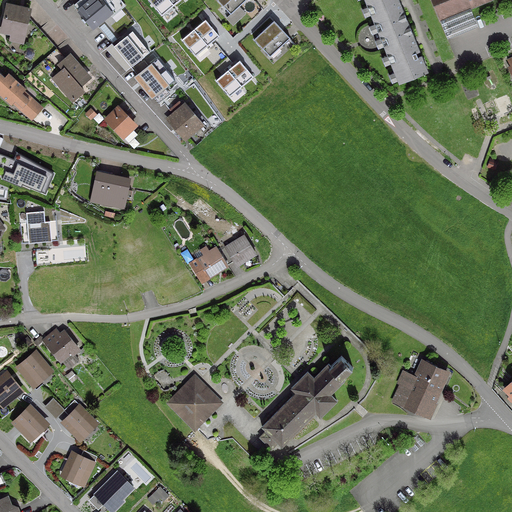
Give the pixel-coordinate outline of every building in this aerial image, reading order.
[(101,20),(108,14),(96,0),(80,0),(74,5),(92,27),(101,20)] [(179,0),(149,0),(162,15),(179,0)] [(216,0),(230,15),(245,0),(216,0)] [(357,0),(358,0),(364,0),(367,7),(361,10),(364,17),(370,15),(374,24),(368,26),(371,34),(377,32),(378,35),(407,23),(397,0),(357,0)] [(431,0),(440,22),(471,9),(494,0),(431,0)] [(7,5),(1,31),(23,36),(27,17),(28,10),(7,5)] [(65,58),(27,17),(23,36),(52,69),(58,65),(65,58)] [(289,38),(282,30),(273,21),(253,40),(269,57),(289,39),(289,38)] [(218,37),(206,22),(184,40),(197,55),(218,37)] [(415,53),(419,52),(407,23),(378,35),(380,39),(374,41),(377,49),(383,46),(387,55),(381,58),(384,66),(390,64),(394,73),(388,75),(391,83),(397,81),(398,84),(427,72),(421,56),(417,58),(415,53)] [(148,52),(133,32),(116,46),(131,65),(148,52)] [(75,63),(68,55),(65,58),(58,65),(62,70),(55,76),(60,82),(58,84),(59,85),(59,87),(61,91),(64,91),(73,101),(83,91),(79,87),(89,78),(75,63)] [(173,80),(158,60),(139,75),(154,95),(173,80)] [(253,77),(240,62),(218,81),(231,96),(253,77)] [(12,103),(14,100),(33,118),(40,111),(21,93),(25,89),(8,74),(4,78),(0,74),(0,95),(11,105),(12,103)] [(174,116),(169,120),(184,137),(191,131),(190,129),(196,123),(178,102),(169,110),(174,116)] [(130,128),(134,124),(129,119),(131,117),(126,111),(124,113),(119,108),(106,121),(121,136),(119,138),(126,145),(136,135),(130,128)] [(45,194),(53,174),(17,154),(10,174),(6,172),(3,179),(21,187),(22,184),(45,194)] [(98,171),(97,170),(94,186),(105,188),(102,204),(123,208),(125,198),(130,199),(131,191),(127,190),(129,180),(120,178),(111,177),(111,173),(98,171)] [(43,213),(29,214),(31,242),(51,240),(50,223),(44,224),(43,213)] [(233,261),(236,265),(254,253),(251,249),(242,235),(242,236),(224,247),(223,247),(224,248),(217,251),(226,265),(233,261)] [(195,259),(196,259),(189,264),(201,283),(208,278),(207,277),(226,265),(217,251),(215,247),(214,247),(214,248),(208,252),(204,245),(198,249),(202,255),(196,259),(195,259)] [(42,340),(59,361),(77,346),(64,331),(57,336),(53,331),(42,340)] [(39,352),(21,365),(32,382),(51,369),(39,352)] [(348,378),(345,376),(355,366),(344,354),(333,364),(331,362),(317,376),(310,370),(294,386),(296,388),(296,389),(298,391),(265,425),(285,445),(318,411),(320,414),(321,414),(323,416),(340,399),(333,393),(348,378)] [(436,419),(456,374),(434,364),(427,380),(414,374),(408,386),(410,387),(403,404),(436,419)] [(23,390),(8,372),(0,378),(0,395),(7,403),(23,390)] [(70,372),(67,375),(71,381),(75,378),(70,372)] [(511,397),(511,380),(503,389),(511,397)] [(174,398),(169,403),(194,428),(195,427),(207,415),(201,409),(213,397),(200,383),(187,396),(181,390),(174,398)] [(31,438),(48,420),(32,405),(15,424),(31,438)] [(98,421),(82,406),(65,425),(82,439),(98,421)] [(424,443),(417,435),(406,444),(413,452),(424,443)] [(93,462),(72,453),(62,475),(83,485),(93,462)] [(133,487),(117,472),(95,494),(89,499),(98,507),(103,502),(108,507),(110,509),(133,487)] [(8,505),(6,498),(0,500),(0,511),(16,511),(15,508),(8,505)]
